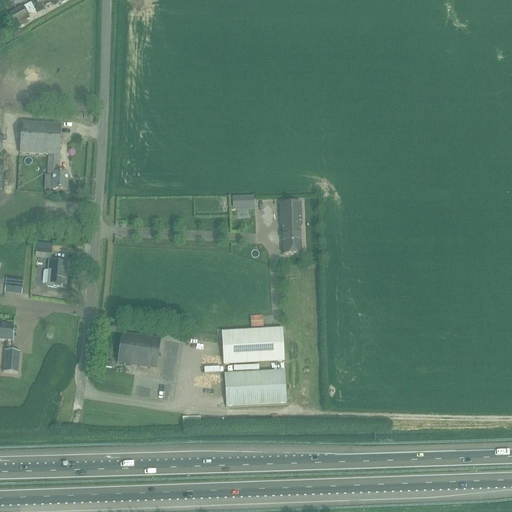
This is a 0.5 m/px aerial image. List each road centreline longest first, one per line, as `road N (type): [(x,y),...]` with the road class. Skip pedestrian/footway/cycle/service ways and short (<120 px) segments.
road 1 (motorway): [(0,497),(511,479)]
road 2 (motorway): [(511,456),(0,472)]
road 3 (unclassified): [(85,430),(77,414),(89,332),(106,0)]
